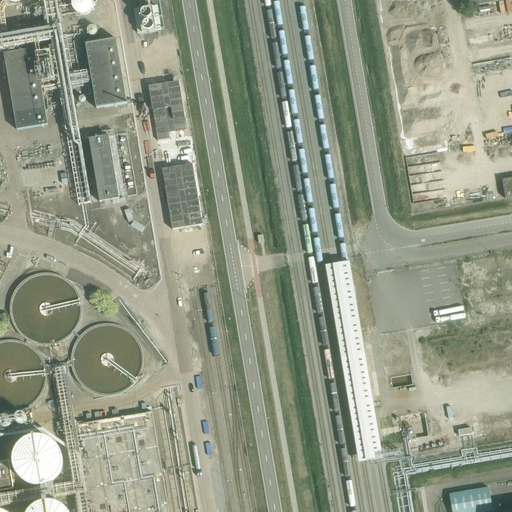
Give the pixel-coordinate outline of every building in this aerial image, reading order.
[(100,6),(100,5),(100,1),(99,0),(80,0),(80,1),(80,3),(79,5),(80,9),(81,11),(82,12),(85,14),(87,15),(89,16),(93,15),(95,14),(97,13),(98,11),(99,10),(100,8),(100,6)] [(117,40),(87,45),(97,109),(128,103),(117,40)] [(46,109),(36,49),(5,53),(18,128),(48,123),(46,109)] [(177,71),(149,75),(151,83),(178,79),(177,71)] [(110,135),(90,138),(100,201),(120,198),(110,135)] [(511,178),(502,181),(505,200),(511,198),(511,178)] [(351,267),(327,271),(360,470),(384,466),(351,267)] [(425,427),(422,412),(409,415),(411,421),(413,427),(415,427),(417,433),(420,432),(419,428),(425,427)] [(150,414),(64,428),(78,511),(169,511),(153,413),(150,414)] [(16,450),(14,463),(19,476),(29,484),(45,486),(57,480),(65,469),(65,454),(59,443),(50,436),(37,435),(24,440),(16,450)] [(0,463),(0,491),(14,489),(9,462),(0,463)] [(490,487),(450,494),(453,511),(483,511),(494,510),(490,487)]
